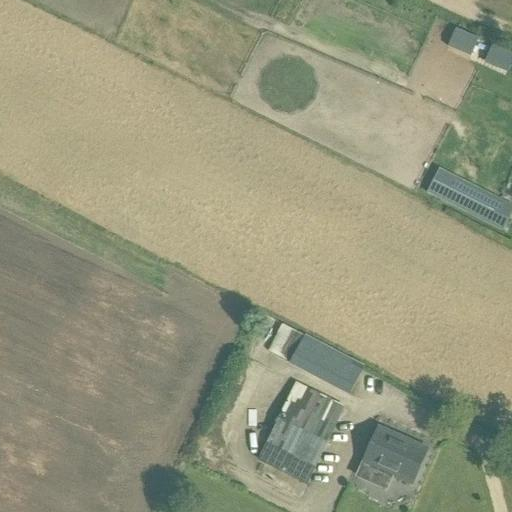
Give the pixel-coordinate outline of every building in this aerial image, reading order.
[(459,109),(481,116),(484,107),(462,100),(459,109)] [(440,200),(453,176),(439,169),(427,194),(440,200)] [(511,211),(511,205),(501,200),(489,224),(502,231),(511,211)] [(366,367),(286,324),(271,353),(293,365),(292,366),(351,396),(355,387),(366,367)] [(316,467),(345,407),(296,384),(268,442),(316,467)] [(373,468),(412,485),(428,449),(389,432),(373,468)]
